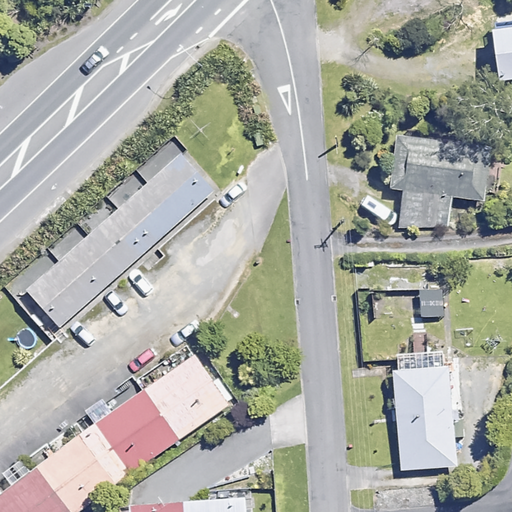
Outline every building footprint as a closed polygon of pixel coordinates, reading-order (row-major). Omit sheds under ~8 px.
[(491,146),(394,137),(389,189),(402,190),(399,225),(449,230),(452,199),(486,202),(488,182),(507,184),(509,163),(490,161),(491,146)] [(194,164),(40,288),(76,333),(230,208),(194,164)] [(443,290),(418,291),(418,318),(443,318),(443,290)] [(78,511),(231,403),(197,355),(13,486),(5,475),(0,478),(0,511),(78,511)] [(460,379),(410,383),(418,485),(467,481),(460,379)] [(511,511),(511,502),(465,506),(381,511),(380,511),(511,511)] [(247,511),(247,503),(141,511),(247,511)]
